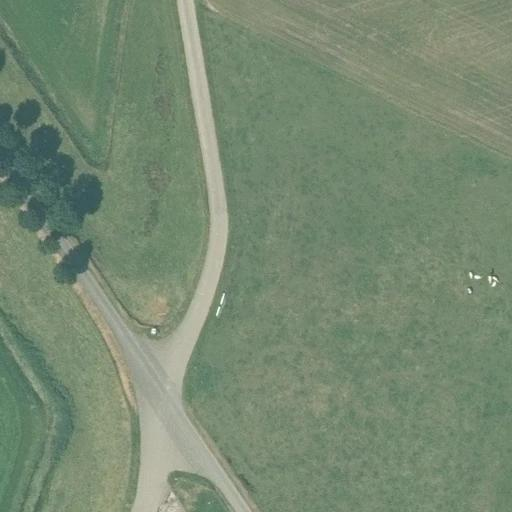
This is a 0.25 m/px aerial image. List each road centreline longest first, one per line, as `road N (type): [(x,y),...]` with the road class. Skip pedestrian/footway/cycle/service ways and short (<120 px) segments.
road 1 (unclassified): [(167,397),(0,137)]
road 2 (unclassified): [(243,511),(167,397)]
